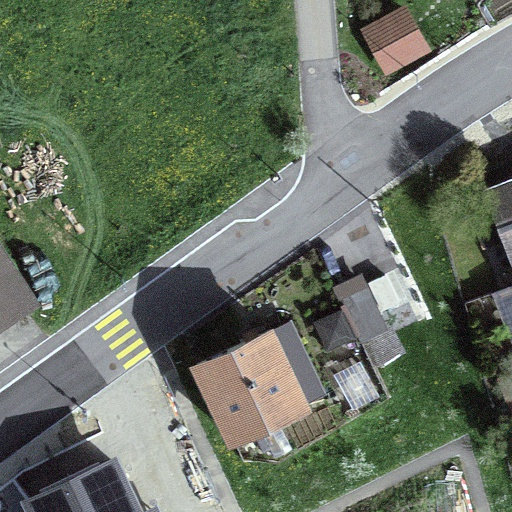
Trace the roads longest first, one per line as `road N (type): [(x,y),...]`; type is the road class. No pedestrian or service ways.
road 1 (tertiary): [(0,425),(348,181)]
road 2 (tertiary): [(348,181),(511,76)]
road 3 (residential): [(315,0),(327,111),(348,181)]
